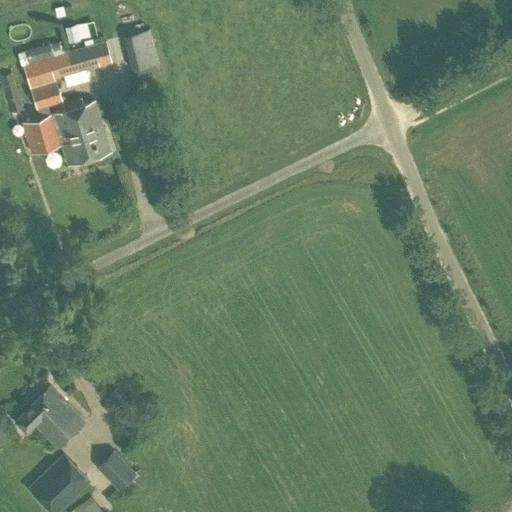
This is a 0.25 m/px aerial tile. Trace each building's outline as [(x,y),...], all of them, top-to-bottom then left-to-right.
[(134,80),(160,72),(157,62),(158,61),(149,28),(122,36),(134,80)] [(32,152),(61,143),(67,163),(110,149),(94,100),(50,114),(47,106),(62,102),(59,90),(55,78),(63,76),(67,87),(89,80),(86,69),(111,62),(106,40),(26,62),(22,63),(36,109),(37,109),(39,117),(22,122),(32,152)] [(59,41),(49,44),(51,52),(61,49),(59,41)] [(22,63),(26,62),(23,51),(17,53),(20,64),(22,63)] [(0,77),(11,113),(23,109),(11,72),(0,75),(0,77)] [(57,448),(85,422),(49,385),(14,419),(25,431),(33,423),(57,448)] [(116,387),(107,395),(115,405),(124,397),(116,387)] [(117,488),(133,473),(113,451),(97,466),(117,488)] [(54,511),(88,480),(63,454),(28,488),(50,511),(54,511)] [(102,511),(90,496),(69,511),(102,511)]
